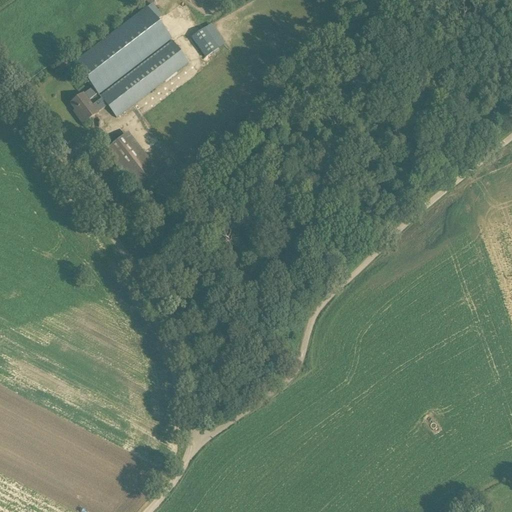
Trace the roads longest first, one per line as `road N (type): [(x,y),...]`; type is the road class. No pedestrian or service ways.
road 1 (unclassified): [(193,443),(293,372),(313,318),(359,267),(511,133)]
road 2 (unclassified): [(193,443),(195,365),(186,338),(0,89)]
